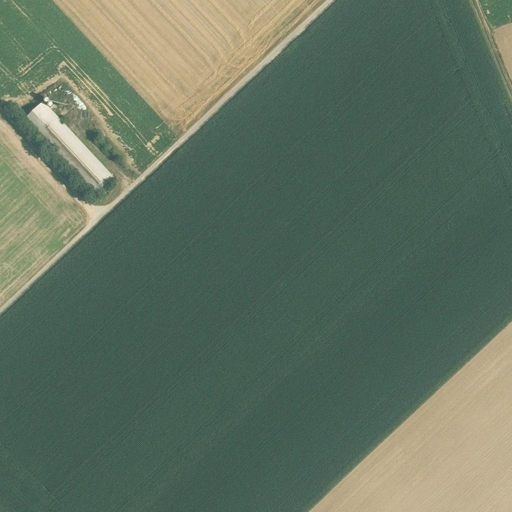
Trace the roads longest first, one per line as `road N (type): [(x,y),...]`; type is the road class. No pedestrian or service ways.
road 1 (track): [(345,0),(0,327)]
road 2 (track): [(0,110),(107,226)]
